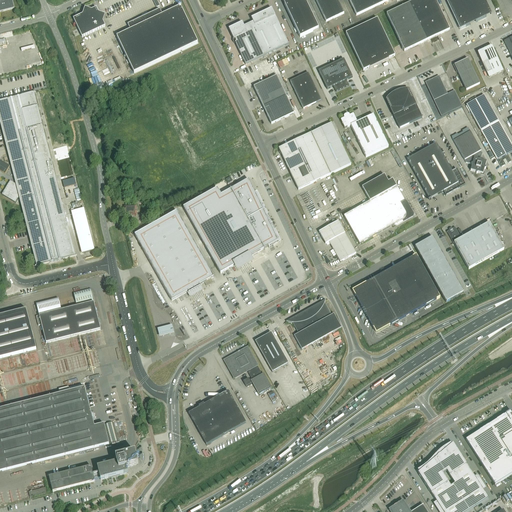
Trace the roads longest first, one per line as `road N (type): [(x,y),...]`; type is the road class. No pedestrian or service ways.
road 1 (trunk): [(511,303),(274,465)]
road 2 (unclassified): [(261,146),(511,26)]
road 3 (unclassified): [(111,264),(95,150),(48,15)]
road 4 (trunk): [(304,459),(511,318)]
road 5 (unclassified): [(343,272),(511,178)]
road 6 (secondary): [(173,400),(194,356),(309,291)]
road 7 (unclassified): [(173,400),(139,372),(111,264)]
road 8 (trunk): [(511,301),(472,311),(369,360)]
road 9 (unclassified): [(0,226),(17,281),(111,264)]
road 10 (tertiary): [(324,279),(261,146)]
road 11 (trunk): [(304,459),(417,401),(428,411)]
road 12 (tertiary): [(261,146),(203,24)]
road 13 (trunk): [(428,411),(421,398),(511,321)]
road 14 (trunk): [(350,370),(274,465)]
road 15 (secondary): [(439,427),(351,511)]
